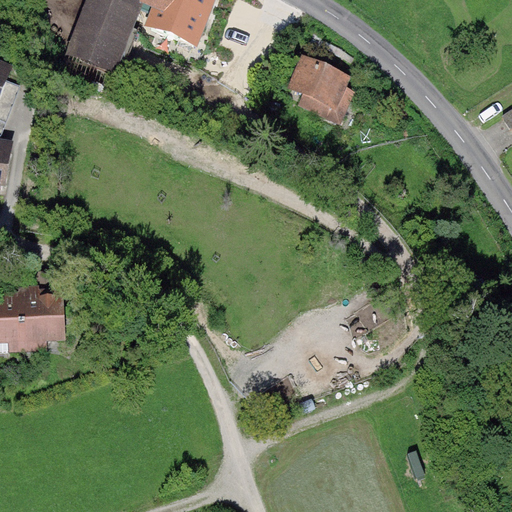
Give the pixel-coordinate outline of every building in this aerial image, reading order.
[(224,0),(89,0),(66,61),(117,80),(142,14),(166,23),(158,44),(202,61),(224,0)] [(345,81),(301,64),(287,99),(330,116),(345,81)] [(0,104),(13,73),(0,68),(0,104)] [(0,198),(4,200),(13,150),(0,147),(0,198)] [(39,293),(0,295),(0,349),(65,345),(62,304),(40,305),(39,293)]
